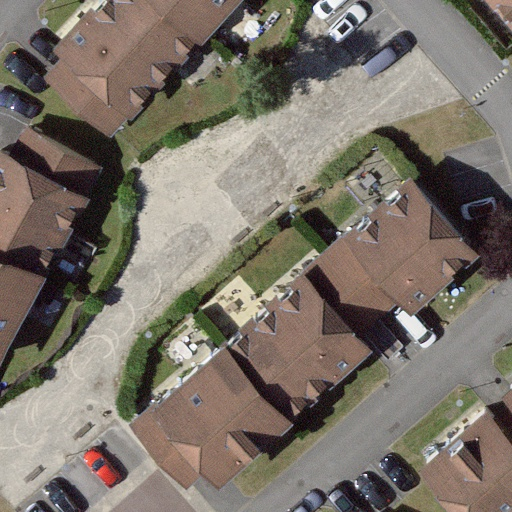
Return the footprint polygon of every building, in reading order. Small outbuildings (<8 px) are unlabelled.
[(198,18),(177,0),(91,0),(59,35),(71,44),(49,68),(105,120),(198,18)] [(177,0),(198,18),(213,0),(177,0)] [(0,142),(0,242),(35,261),(93,158),(26,120),(10,148),(0,142)] [(408,172),(324,246),(375,303),(399,281),(408,292),(468,239),(408,172)] [(0,324),(35,261),(0,242),(0,324)] [(375,303),(324,246),(221,337),(280,405),(360,334),(351,324),(375,303)] [(280,405),(221,337),(133,416),(183,472),(207,451),(216,461),(280,405)] [(476,511),(495,511),(511,497),(511,394),(494,411),(484,401),(425,454),(476,511)]
